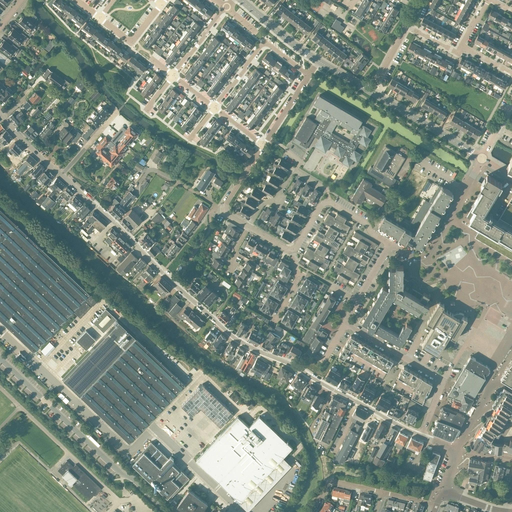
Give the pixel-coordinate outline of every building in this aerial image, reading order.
[(58,6),(63,10),(67,4),(62,0),(58,6)] [(194,6),(199,9),(203,4),(199,0),(194,6)] [(276,10),(281,14),(286,7),(281,3),(284,0),(280,0),(276,5),(279,7),(276,10)] [(430,6),(435,9),(438,4),(433,0),(430,6)] [(362,1),(359,7),(365,11),(368,6),(362,1)] [(392,7),(389,11),(395,15),(396,13),(397,14),(399,11),(398,10),(396,9),(397,6),(393,3),(391,6),(392,7)] [(63,10),(68,13),(72,8),(67,4),(63,10)] [(199,9),(204,13),(209,7),(206,4),(205,5),(203,4),(199,9)] [(462,9),(467,13),(470,7),(464,4),(462,9)] [(169,9),(175,14),(179,9),(174,5),(172,7),(171,6),(169,9)] [(281,14),(286,18),(293,10),(294,7),(292,6),(289,10),(286,7),(281,14)] [(204,13),(209,17),(213,11),(211,10),(212,9),(209,7),(204,13)] [(357,16),(362,20),(364,16),(362,15),(365,11),(359,7),(355,12),(358,14),(357,16)] [(68,13),(72,17),(77,11),(72,8),(68,13)] [(167,13),(166,14),(172,19),(175,14),(169,9),(166,12),(167,13)] [(459,15),(465,18),(467,13),(462,9),(459,15)] [(291,22),(296,15),(299,11),(297,10),(296,12),(293,10),(286,18),(291,22)] [(490,18),(493,20),(497,13),(494,11),(492,10),(488,16),(490,17),(490,18)] [(72,17),(77,21),(81,15),(77,11),(72,17)] [(389,11),(386,17),(392,21),(395,17),(394,17),(395,15),(389,11)] [(296,26),(301,19),(304,15),(302,13),(299,17),(296,15),(291,22),(296,26)] [(497,21),(499,22),(502,16),(501,15),(501,14),(497,13),(493,20),(497,22),(497,21)] [(166,14),(162,19),(168,23),(172,19),(166,14)] [(77,21),(82,24),(86,19),(81,15),(77,21)] [(456,20),(462,23),(465,18),(459,15),(456,20)] [(23,30),(30,35),(35,28),(33,26),(34,25),(23,16),(22,18),(21,17),(19,20),(20,20),(18,22),(25,27),(23,30)] [(500,24),(504,26),(508,18),(504,16),(504,17),(502,16),(499,22),(501,23),(500,24)] [(386,17),(383,22),(389,25),(390,24),(392,21),(386,17)] [(420,23),(426,26),(429,20),(423,17),(420,23)] [(162,19),(159,24),(164,28),(168,23),(162,19)] [(296,26),(301,30),(306,23),(301,19),(296,26)] [(331,26),(341,32),(344,27),(340,24),(341,22),(336,19),(331,26)] [(375,28),(385,34),(387,31),(386,30),(388,27),(389,25),(383,22),(380,20),(375,28)] [(426,26),(431,28),(434,22),(429,20),(426,26)] [(195,21),(191,26),(197,31),(201,26),(195,21)] [(221,27),(226,30),(231,24),(228,22),(227,23),(226,21),(221,27)] [(82,27),(87,31),(92,25),(89,22),(88,23),(86,22),(82,27)] [(431,28),(436,31),(440,25),(434,22),(431,28)] [(306,34),(308,30),(311,32),(317,24),(314,23),(311,27),(306,23),(301,30),(306,34)] [(159,24),(155,29),(161,33),(164,28),(159,24)] [(231,34),(235,29),(233,27),(234,26),(231,24),(226,30),(231,34)] [(87,31),(92,35),(96,29),(94,28),(95,27),(92,25),(87,31)] [(311,38),(317,42),(322,35),(317,31),(320,27),(318,25),(312,33),(314,35),(312,38),(311,38)] [(436,31),(442,34),(445,28),(440,25),(436,31)] [(191,26),(188,31),(193,35),(197,31),(191,26)] [(442,34),(447,37),(450,31),(445,28),(442,34)] [(92,35),(97,39),(101,33),(96,29),(92,35)] [(155,29),(151,33),(158,39),(162,34),(161,33),(155,29)] [(236,38),(240,32),(235,29),(231,34),(236,38)] [(20,43),(23,45),(28,37),(21,32),(19,35),(12,30),(11,31),(10,31),(8,33),(9,34),(8,36),(19,44),(20,43)] [(188,31),(184,36),(191,41),(193,38),(192,37),(193,35),(188,31)] [(447,37),(453,40),(456,34),(450,31),(447,37)] [(234,40),(239,43),(245,36),(240,32),(236,38),(234,40)] [(97,39),(101,42),(106,37),(101,33),(97,39)] [(147,37),(153,42),(155,40),(157,42),(159,39),(158,39),(151,33),(150,35),(149,34),(147,37)] [(321,46),(327,39),(330,34),(328,33),(325,37),(322,35),(317,42),(321,46)] [(479,46),(483,38),(478,35),(474,42),(476,43),(476,44),(479,46)] [(180,41),(186,45),(187,43),(188,44),(191,41),(184,36),(180,41)] [(242,43),(245,45),(250,39),(247,36),(246,37),(245,36),(239,43),(239,44),(241,45),(242,43)] [(101,42),(106,46),(110,41),(106,37),(101,42)] [(144,43),(149,47),(153,42),(147,37),(144,40),(145,41),(144,43)] [(211,42),(216,46),(220,41),(215,37),(213,38),(212,38),(210,41),(211,42)] [(485,47),(488,41),(483,38),(479,46),(483,48),(483,46),(485,47)] [(245,45),(250,49),(254,44),(252,42),(253,41),(250,39),(245,45)] [(321,46),(326,50),(332,43),(327,39),(321,46)] [(11,54),(14,56),(19,49),(12,43),(10,46),(4,41),(2,43),(1,42),(0,43),(0,45),(0,46),(0,45),(0,48),(10,56),(11,54)] [(106,46),(111,50),(115,44),(110,41),(106,46)] [(177,45),(182,50),(186,45),(180,41),(177,45)] [(326,50),(331,54),(337,47),(340,43),(338,41),(335,45),(332,43),(326,50)] [(490,52),(494,44),(488,41),(485,47),(487,48),(486,50),(490,52)] [(207,46),(213,51),(216,46),(211,42),(207,46)] [(408,48),(413,51),(417,44),(414,42),(413,43),(411,42),(408,48)] [(111,50),(116,53),(120,48),(115,44),(111,50)] [(172,49),(173,50),(178,54),(182,50),(177,45),(175,44),(172,49)] [(413,51),(418,54),(422,48),(420,47),(421,45),(417,44),(413,51)] [(496,53),(499,47),(494,44),(490,52),(493,54),(494,52),(496,53)] [(331,54),(336,57),(342,50),(345,46),(343,45),(340,49),(337,47),(331,54)] [(204,51),(209,55),(213,51),(207,46),(204,51)] [(418,54),(424,57),(428,49),(424,47),(423,49),(422,48),(418,54)] [(500,57),(504,50),(499,47),(496,53),(498,54),(497,56),(500,57)] [(116,53),(120,57),(125,51),(122,48),(122,49),(120,48),(116,53)] [(336,57),(341,61),(347,54),(350,50),(348,49),(345,53),(342,50),(336,57)] [(424,57),(429,60),(432,54),(430,53),(431,51),(428,49),(424,57)] [(169,55),(175,59),(176,60),(178,57),(177,56),(178,54),(173,50),(169,55)] [(358,58),(365,64),(369,59),(358,50),(356,52),(360,55),(358,58)] [(506,59),(510,53),(504,50),(500,57),(504,59),(505,58),(506,59)] [(120,57),(125,61),(130,55),(128,54),(128,53),(125,51),(120,57)] [(200,56),(205,60),(209,55),(204,51),(200,56)] [(268,63),(273,56),(269,54),(269,55),(267,53),(263,59),(268,63)] [(429,60),(434,63),(438,55),(435,53),(434,55),(432,54),(429,60)] [(233,58),(238,63),(242,58),(237,54),(233,58)] [(165,60),(171,64),(175,59),(169,55),(165,60)] [(354,63),(361,69),(365,64),(358,58),(354,55),(352,57),(356,60),(354,63)] [(434,63),(440,65),(443,59),(441,58),(442,57),(438,55),(434,63)] [(127,61),(132,65),(137,60),(132,56),(127,61)] [(196,61),(202,65),(205,60),(200,56),(196,61)] [(270,69),(277,61),(275,60),(276,59),(273,56),(268,63),(270,65),(268,67),(270,69)] [(229,63),(235,67),(238,63),(233,58),(229,63)] [(458,65),(466,69),(470,62),(467,60),(465,59),(465,60),(461,58),(458,65)] [(440,65),(445,68),(449,60),(446,59),(445,60),(443,59),(440,65)] [(132,65),(137,69),(142,62),(139,60),(138,61),(137,60),(132,65)] [(445,68),(451,71),(454,65),(452,64),(453,62),(449,60),(445,68)] [(193,65),(198,70),(202,65),(196,61),(193,65)] [(277,70),(281,65),(277,61),(270,69),(273,71),(275,68),(277,70)] [(137,69),(142,73),(146,67),(144,66),(145,65),(142,62),(137,69)] [(470,70),(472,71),(476,65),(474,64),(470,62),(466,69),(470,71),(470,70)] [(225,68),(231,72),(235,67),(229,63),(225,68)] [(350,68),(357,74),(361,69),(354,63),(350,68)] [(190,66),(188,69),(194,74),(198,70),(193,65),(191,67),(190,66)] [(280,76),(282,74),(286,68),(281,65),(277,70),(280,72),(278,75),(280,76)] [(473,73),(477,75),(481,68),(478,66),(477,66),(476,65),(472,71),(474,72),(473,73)] [(48,78),(58,85),(63,79),(48,68),(42,76),(47,79),(48,78)] [(222,73),(227,77),(231,72),(225,68),(222,73)] [(282,74),(287,77),(292,71),(288,69),(288,70),(286,68),(282,74)] [(481,76),(483,77),(486,71),(484,70),(485,69),(481,68),(477,75),(480,77),(481,76)] [(185,75),(191,79),(192,77),(193,78),(196,75),(194,74),(188,69),(185,72),(186,73),(185,75)] [(256,69),(252,74),(258,78),(260,75),(262,76),(263,74),(256,69)] [(287,77),(291,81),(296,76),(294,74),(295,73),(292,71),(287,77)] [(484,79),(487,81),(492,73),(488,71),(488,72),(486,71),(483,77),(485,78),(484,79)] [(152,78),(158,82),(162,78),(154,72),(150,77),(152,78)] [(218,77),(224,82),(227,77),(222,73),(218,77)] [(492,82),(493,83),(497,76),(495,75),(492,73),(487,81),(491,83),(492,82)] [(249,78),(254,83),(257,84),(260,80),(258,78),(252,74),(249,78)] [(27,85),(30,87),(33,81),(35,78),(33,76),(27,85)] [(495,85),(498,87),(502,79),(499,77),(497,76),(493,83),(495,84),(495,85)] [(214,82),(220,86),(224,82),(218,77),(214,82)] [(149,83),(154,87),(158,82),(152,78),(149,83)] [(245,83),(250,87),(254,83),(249,78),(245,83)] [(388,86),(393,89),(398,81),(392,78),(388,86)] [(498,87),(502,89),(502,87),(504,88),(508,82),(506,81),(502,79),(498,87)] [(393,89),(399,92),(403,84),(398,81),(393,89)] [(78,87),(82,91),(87,86),(83,82),(78,87)] [(211,87),(216,91),(220,86),(214,82),(211,87)] [(145,88),(150,92),(154,87),(149,83),(145,88)] [(241,88),(247,92),(250,87),(245,83),(241,88)] [(399,92),(404,95),(408,88),(403,84),(399,92)] [(277,85),(274,90),(280,95),(283,92),(282,91),(283,90),(277,85)] [(0,94),(0,97),(4,101),(13,91),(8,86),(0,94)] [(207,92),(212,96),(216,91),(211,87),(207,92)] [(141,93),(147,97),(150,92),(145,88),(141,93)] [(238,93),(243,97),(247,92),(241,88),(238,93)] [(404,95),(409,98),(414,91),(408,88),(404,95)] [(169,94),(175,98),(178,93),(173,89),(172,91),(170,90),(168,93),(169,94)] [(90,96),(94,100),(100,94),(96,90),(90,96)] [(274,90),(270,95),(275,99),(277,97),(278,98),(280,95),(274,90)] [(409,98),(415,102),(417,98),(420,99),(424,91),(422,90),(419,94),(414,91),(409,98)] [(29,99),(35,103),(40,97),(35,92),(29,99)] [(427,109),(431,101),(433,98),(430,97),(429,100),(426,98),(428,93),(426,92),(421,100),(423,102),(421,105),(427,109)] [(166,98),(171,103),(175,98),(169,94),(168,93),(166,96),(167,97),(166,98)] [(234,97),(239,102),(243,97),(238,93),(234,97)] [(270,95),(266,100),(272,104),(275,99),(270,95)] [(315,118),(313,121),(306,117),(295,136),(293,140),(307,148),(314,136),(319,139),(315,146),(325,152),(329,145),(336,149),(334,152),(341,156),(339,160),(349,166),(353,159),(357,161),(361,154),(353,150),(358,141),(366,146),(370,139),(367,137),(371,130),(360,124),(362,120),(319,95),(314,103),(322,108),(316,118),(315,118)] [(42,111),(44,113),(57,98),(55,97),(42,111)] [(229,101),(236,106),(239,102),(234,97),(233,99),(232,98),(229,101)] [(162,103),(167,108),(171,103),(166,98),(162,103)] [(266,100),(263,104),(268,109),(272,104),(266,100)] [(226,107),(232,111),(236,106),(229,101),(227,104),(228,105),(226,107)] [(427,109),(432,112),(437,104),(431,101),(427,109)] [(158,108),(163,112),(167,108),(162,103),(161,102),(158,105),(159,106),(158,108)] [(261,107),(259,109),(264,113),(268,109),(263,104),(260,103),(259,105),(261,107)] [(432,112),(437,115),(442,107),(437,104),(432,112)] [(103,105),(97,112),(104,119),(110,112),(103,105)] [(437,115),(443,118),(445,115),(448,116),(452,108),(450,106),(447,111),(442,107),(437,115)] [(196,107),(193,112),(199,117),(202,114),(200,113),(202,111),(196,107)] [(259,109),(255,114),(261,118),(264,113),(259,109)] [(449,122),(455,125),(459,118),(454,114),(456,110),(454,109),(449,117),(451,118),(449,122)] [(12,122),(16,126),(23,120),(20,116),(23,113),(21,110),(16,115),(14,117),(16,119),(12,122)] [(104,119),(97,112),(91,119),(98,125),(104,119)] [(189,117),(194,121),(196,119),(197,120),(199,117),(193,112),(189,117)] [(255,114),(252,119),(258,124),(260,121),(259,120),(261,118),(255,114)] [(455,125),(460,128),(465,121),(467,116),(465,115),(462,119),(459,118),(455,125)] [(185,121),(191,126),(194,121),(189,117),(185,121)] [(212,124),(217,128),(221,124),(216,119),(214,121),(213,120),(211,123),(212,124)] [(248,124),(253,128),(255,126),(256,127),(258,124),(252,119),(248,124)] [(57,134),(63,139),(69,131),(65,128),(66,127),(68,125),(68,123),(66,121),(65,121),(64,120),(57,128),(60,130),(57,134)] [(181,126),(187,131),(191,126),(185,121),(181,126)] [(460,128),(465,132),(470,124),(465,121),(460,128)] [(39,134),(42,136),(52,123),(51,122),(48,126),(46,125),(39,134)] [(26,136),(30,133),(37,125),(37,124),(35,126),(32,123),(26,129),(23,133),(26,136)] [(42,136),(44,139),(53,128),(52,127),(54,124),(52,123),(42,136)] [(208,129),(214,133),(217,128),(212,124),(208,129)] [(465,132),(471,135),(475,127),(470,124),(465,132)] [(26,136),(30,140),(34,136),(35,136),(40,131),(37,128),(38,126),(37,125),(30,133),(26,136)] [(94,129),(90,126),(82,136),(85,139),(94,129)] [(98,149),(95,152),(111,166),(114,163),(115,164),(120,160),(118,158),(123,152),(122,151),(138,133),(129,126),(124,132),(126,134),(116,146),(105,136),(96,147),(98,149)] [(471,135),(476,138),(481,130),(475,127),(471,135)] [(204,134),(210,138),(214,133),(208,129),(204,134)] [(0,139),(1,141),(9,134),(6,130),(0,135),(0,139)] [(63,139),(69,144),(72,140),(74,142),(80,135),(80,133),(78,132),(77,132),(76,133),(74,131),(72,134),(69,131),(63,139)] [(230,141),(235,136),(233,135),(234,134),(231,131),(226,137),(230,141)] [(200,142),(206,146),(209,143),(207,142),(210,138),(204,134),(203,133),(201,136),(202,137),(201,139),(200,142)] [(1,141),(4,144),(12,137),(9,134),(1,141)] [(234,146),(235,145),(240,138),(237,136),(236,137),(235,136),(230,141),(229,143),(231,145),(232,144),(234,146)] [(236,149),(238,151),(244,143),(243,142),(243,141),(240,138),(235,145),(238,147),(236,149)] [(14,142),(9,148),(16,155),(16,154),(17,153),(18,152),(22,149),(14,142)] [(242,150),(245,152),(250,146),(247,144),(246,145),(244,143),(238,151),(241,152),(242,150)] [(245,152),(250,156),(254,151),(252,149),(253,148),(250,146),(245,152)] [(367,172),(392,186),(396,179),(394,177),(405,157),(387,147),(385,146),(372,167),(371,166),(367,172)] [(29,154),(22,162),(23,163),(17,170),(21,173),(26,167),(27,168),(27,167),(29,168),(36,161),(29,154)] [(152,160),(158,164),(161,158),(156,154),(152,160)] [(273,165),(276,167),(280,170),(281,167),(286,170),(290,164),(281,159),(278,165),(274,162),(273,165)] [(45,168),(39,163),(31,171),(37,177),(45,168)] [(135,167),(141,171),(143,167),(137,163),(135,167)] [(267,174),(271,176),(274,178),(276,176),(281,179),(285,173),(280,170),(276,167),(273,173),(269,171),(267,174)] [(197,185),(197,186),(203,191),(210,180),(213,175),(207,171),(206,171),(206,172),(200,181),(197,185)] [(42,185),(43,187),(54,175),(50,172),(47,175),(44,172),(38,179),(43,184),(42,185)] [(213,175),(210,180),(213,182),(212,183),(219,187),(223,181),(213,175)] [(499,189),(502,184),(487,175),(485,179),(482,184),(480,187),(483,188),(480,192),(481,192),(479,196),(478,196),(474,203),(467,217),(473,220),(472,221),(479,224),(475,230),(478,231),(474,237),(511,259),(511,196),(498,220),(492,217),(491,216),(492,214),(490,213),(489,215),(489,214),(488,215),(484,212),(498,188),(499,189)] [(112,187),(114,188),(119,183),(112,176),(109,180),(110,180),(109,181),(107,184),(107,185),(109,187),(110,186),(111,188),(112,187)] [(262,183),(266,185),(269,187),(271,184),(276,187),(280,181),(274,178),(271,176),(267,182),(264,180),(262,183)] [(50,184),(54,188),(61,181),(57,177),(50,184)] [(376,201),(382,205),(384,201),(384,202),(385,202),(386,202),(386,201),(386,200),(385,199),(386,198),(389,200),(392,194),(383,189),(382,192),(381,193),(370,186),(372,183),(363,178),(352,198),(355,200),(354,201),(354,202),(355,202),(355,203),(356,203),(356,202),(357,202),(357,201),(360,203),(365,196),(376,202),(376,201)] [(293,188),(298,191),(304,182),(298,179),(295,184),(292,182),(288,189),(291,191),(293,188)] [(51,192),(53,194),(56,190),(58,192),(65,185),(61,181),(54,188),(51,192)] [(431,183),(427,181),(423,189),(426,191),(431,183)] [(302,192),(308,195),(310,191),(312,187),(306,184),(302,192)] [(257,191),(262,194),(264,195),(266,193),(271,196),(275,190),(269,187),(266,185),(262,190),(259,188),(257,191)] [(388,210),(379,226),(415,247),(418,244),(421,246),(425,239),(425,240),(426,239),(428,238),(427,237),(427,236),(429,233),(430,233),(431,231),(431,230),(433,226),(433,227),(434,226),(435,224),(435,223),(434,223),(436,220),(437,220),(438,220),(439,218),(439,217),(438,216),(440,213),(442,214),(448,203),(448,202),(447,202),(447,201),(451,195),(452,193),(439,185),(436,190),(435,190),(429,202),(425,200),(423,202),(410,224),(404,221),(396,216),(397,214),(388,210)] [(56,199),(54,201),(56,203),(60,197),(62,199),(64,197),(70,190),(67,187),(60,194),(56,199)] [(246,196),(248,197),(252,200),(254,197),(258,200),(262,194),(257,191),(254,189),(250,195),(248,193),(246,196)] [(310,198),(316,201),(321,192),(315,189),(313,192),(310,191),(308,195),(305,200),(308,201),(310,198)] [(70,190),(64,197),(65,198),(62,201),(64,203),(67,200),(67,199),(73,193),(70,190)] [(112,215),(117,219),(123,212),(121,211),(124,208),(124,209),(135,196),(129,191),(118,205),(117,207),(118,207),(115,210),(116,211),(112,215)] [(47,209),(54,201),(56,199),(50,194),(47,197),(41,204),(47,209)] [(69,202),(77,209),(82,202),(75,195),(69,202)] [(243,206),(246,208),(248,205),(253,209),(257,203),(252,200),(248,197),(244,203),(241,201),(239,204),(243,206)] [(108,211),(112,215),(116,211),(115,210),(118,207),(117,207),(116,205),(117,204),(116,203),(117,202),(113,199),(109,203),(112,206),(108,211)] [(139,206),(144,211),(149,205),(145,200),(139,206)] [(296,212),(299,214),(305,217),(308,211),(303,208),(304,205),(298,201),(297,204),(299,206),(296,212)] [(79,215),(87,207),(83,203),(73,213),(75,215),(77,213),(79,215)] [(188,215),(198,222),(208,207),(201,203),(197,208),(194,206),(188,215)] [(243,214),(248,217),(252,211),(246,208),(243,206),(240,212),(236,210),(235,213),(242,217),(243,214)] [(79,219),(81,220),(91,210),(87,207),(79,215),(81,217),(79,219)] [(263,216),(269,220),(271,216),(274,211),(268,207),(265,213),(262,211),(258,218),(261,220),(263,216)] [(73,309),(85,297),(89,293),(40,247),(0,208),(0,319),(33,351),(73,309)] [(131,209),(123,217),(128,221),(133,227),(141,219),(142,220),(145,217),(142,214),(140,217),(131,209)] [(160,209),(150,218),(155,223),(157,221),(159,223),(164,219),(160,215),(163,212),(160,209)] [(291,220),(294,222),(300,225),(303,219),(298,216),(299,214),(296,212),(293,210),(291,213),(294,214),(291,220)] [(87,218),(93,223),(99,215),(93,211),(87,218)] [(267,223),(269,225),(271,222),(277,225),(283,216),(276,212),(273,218),(271,216),(269,220),(267,223)] [(326,218),(337,224),(342,216),(337,213),(335,217),(328,213),(326,218)] [(86,230),(93,237),(99,230),(100,231),(107,223),(99,215),(93,223),(92,224),(86,230)] [(342,216),(337,224),(348,231),(350,226),(344,223),(346,218),(342,216)] [(123,217),(119,222),(123,226),(128,221),(123,217)] [(183,221),(193,229),(196,224),(191,220),(189,223),(188,222),(189,221),(185,218),(183,221)] [(327,230),(332,233),(337,224),(326,218),(323,222),(330,226),(327,230)] [(285,229),(294,234),(298,228),(293,225),(294,222),(291,220),(288,219),(286,221),(289,223),(285,229)] [(166,227),(169,230),(172,227),(169,224),(170,222),(167,220),(162,226),(165,228),(166,227)] [(123,226),(128,231),(131,228),(132,229),(133,227),(128,221),(123,226)] [(184,230),(189,234),(193,229),(183,221),(181,224),(183,226),(184,226),(186,227),(184,230)] [(230,222),(226,230),(228,231),(232,233),(232,234),(237,236),(240,231),(235,228),(237,226),(230,222)] [(337,224),(332,233),(336,235),(339,231),(345,235),(348,231),(337,224)] [(106,233),(112,239),(118,233),(112,227),(106,233)] [(227,234),(224,239),(228,241),(227,241),(232,244),(235,239),(231,236),(232,234),(232,233),(228,231),(226,230),(224,232),(227,234)] [(316,235),(327,241),(332,233),(327,230),(325,234),(318,230),(316,235)] [(146,231),(138,239),(141,242),(142,243),(141,243),(142,244),(150,236),(147,232),(147,231),(146,231)] [(177,234),(184,240),(188,235),(183,231),(180,234),(178,232),(177,234)] [(280,237),(289,243),(293,237),(284,231),(280,237)] [(357,244),(361,246),(366,238),(355,231),(353,236),(359,239),(357,244)] [(175,241),(180,245),(184,240),(177,234),(175,233),(173,235),(177,238),(175,241)] [(332,233),(327,241),(338,248),(340,243),(334,240),(336,235),(332,233)] [(118,249),(122,253),(130,245),(125,241),(118,234),(111,242),(108,244),(116,251),(118,249)] [(317,247),(322,250),(327,241),(316,235),(313,239),(320,243),(317,247)] [(145,247),(146,248),(154,240),(150,236),(142,244),(142,243),(143,245),(143,244),(146,247),(145,247)] [(222,242),(219,247),(228,252),(231,246),(226,244),(227,241),(228,241),(224,239),(221,237),(220,240),(222,242)] [(253,245),(256,240),(250,237),(248,242),(245,240),(241,247),(244,248),(246,246),(250,249),(251,249),(253,245)] [(170,246),(176,251),(179,246),(173,242),(174,241),(171,238),(169,241),(172,244),(170,246)] [(366,238),(361,246),(366,249),(368,245),(375,249),(377,244),(366,238)] [(146,250),(152,257),(159,250),(155,245),(158,242),(156,241),(154,244),(146,250)] [(327,241),(322,250),(326,252),(329,248),(335,252),(338,248),(327,241)] [(258,253),(263,245),(258,242),(255,246),(253,245),(251,249),(250,249),(249,252),(252,253),(253,250),(258,253)] [(345,248),(356,255),(361,246),(357,244),(354,248),(348,244),(345,248)] [(268,254),(266,253),(269,248),(263,245),(258,253),(263,256),(262,259),(265,260),(266,258),(268,254)] [(164,253),(169,257),(172,254),(173,255),(176,251),(170,246),(168,249),(165,246),(163,249),(166,251),(164,253)] [(361,246),(356,255),(367,261),(370,257),(363,253),(366,249),(361,246)] [(214,250),(212,253),(218,257),(219,256),(220,254),(225,257),(228,252),(219,247),(216,252),(214,250)] [(306,252),(316,258),(322,250),(317,247),(314,251),(308,247),(306,252)] [(347,261),(351,263),(356,255),(345,248),(343,253),(349,257),(347,261)] [(269,263),(274,266),(278,260),(274,257),(276,252),(271,249),(268,254),(266,258),(265,260),(266,261),(265,261),(266,263),(267,264),(269,263)] [(322,250),(316,258),(327,265),(330,260),(324,257),(326,252),(322,250)] [(116,267),(123,274),(137,258),(131,252),(116,267)] [(307,264),(311,267),(316,258),(306,252),(303,256),(309,260),(307,264)] [(210,265),(216,269),(217,267),(220,268),(223,263),(219,260),(220,257),(219,256),(218,257),(212,253),(210,256),(215,258),(210,265)] [(356,255),(351,263),(356,266),(358,262),(365,266),(367,261),(356,255)] [(135,266),(136,267),(143,260),(140,257),(130,268),(132,269),(135,266)] [(311,267),(316,270),(318,265),(325,269),(327,265),(316,258),(311,267)] [(134,270),(135,271),(137,269),(139,270),(146,263),(143,260),(136,267),(134,270)] [(283,268),(281,271),(290,269),(287,267),(288,266),(288,267),(290,264),(284,260),(283,261),(281,260),(280,262),(278,260),(274,267),(277,269),(278,266),(283,268)] [(252,272),(252,271),(255,267),(258,268),(260,265),(253,261),(252,264),(247,261),(244,267),(248,269),(249,269),(252,272)] [(335,265),(346,272),(351,263),(347,261),(344,265),(338,261),(335,265)] [(351,263),(346,272),(357,278),(360,274),(353,270),(356,266),(351,263)] [(336,278),(341,281),(346,272),(335,265),(333,270),(339,274),(336,278)] [(370,308),(362,322),(368,326),(367,328),(372,331),(374,329),(376,330),(375,332),(377,333),(378,332),(385,336),(384,337),(386,338),(387,337),(394,341),(393,342),(395,343),(396,342),(400,345),(403,340),(404,340),(405,337),(407,338),(408,336),(407,335),(412,326),(406,323),(405,326),(403,326),(403,327),(401,326),(400,327),(402,328),(398,335),(378,322),(382,315),(383,316),(384,314),(383,314),(387,307),(388,308),(389,306),(388,305),(392,298),(418,314),(422,307),(426,310),(429,304),(426,302),(429,296),(424,292),(423,295),(412,289),(412,284),(408,281),(403,278),(403,265),(397,265),(396,266),(396,268),(390,268),(389,284),(387,289),(383,286),(376,298),(375,297),(374,299),(375,300),(371,307),(369,306),(368,308),(370,308)] [(138,276),(142,280),(149,272),(150,273),(153,270),(148,266),(138,276)] [(248,279),(250,281),(255,273),(252,271),(252,272),(249,269),(248,269),(247,272),(242,269),(239,274),(244,277),(248,279)] [(278,275),(277,278),(283,282),(285,280),(287,281),(288,279),(292,273),(290,272),(289,272),(288,272),(290,269),(281,271),(284,273),(281,277),(278,275)] [(142,280),(145,283),(156,273),(153,270),(150,273),(149,272),(142,280)] [(341,281),(345,283),(348,279),(355,283),(357,278),(346,272),(341,281)] [(152,285),(163,296),(172,287),(161,276),(152,285)] [(237,287),(242,290),(246,282),(249,284),(250,281),(248,279),(244,277),(242,280),(238,277),(235,282),(239,285),(237,287)] [(277,278),(272,286),(284,293),(286,289),(285,289),(286,287),(282,285),(283,282),(277,278)] [(303,283),(313,289),(316,284),(318,285),(319,282),(313,278),(311,281),(307,278),(306,280),(305,280),(303,283)] [(186,288),(193,294),(199,288),(196,285),(198,283),(196,281),(194,283),(192,282),(186,288)] [(303,294),(310,298),(312,295),(310,294),(313,289),(303,283),(301,287),(300,289),(305,292),(303,294)] [(203,301),(204,299),(211,291),(205,285),(196,295),(197,296),(197,297),(198,298),(199,298),(203,301)] [(272,286),(267,294),(274,298),(276,295),(280,298),(281,296),(282,296),(284,293),(272,286)] [(209,304),(210,305),(216,297),(217,298),(218,296),(216,294),(211,290),(211,291),(204,299),(207,302),(207,303),(208,304),(209,304)] [(163,307),(173,316),(181,306),(176,302),(179,299),(181,296),(176,292),(163,307)] [(85,297),(73,309),(75,310),(73,311),(80,318),(92,305),(93,305),(97,301),(90,294),(86,298),(85,297)] [(263,302),(275,308),(277,305),(276,305),(277,303),(273,300),(274,298),(267,294),(263,302)] [(294,299),(304,305),(307,300),(308,301),(310,298),(303,294),(302,296),(298,294),(296,296),(296,295),(294,299)] [(311,325),(317,329),(336,298),(329,294),(325,300),(323,299),(317,309),(319,309),(316,314),(315,313),(312,318),(314,319),(311,325)] [(294,310),(301,313),(303,311),(301,310),(304,305),(294,299),(292,302),(292,303),(291,305),(296,307),(294,310)] [(422,344),(438,353),(450,334),(451,335),(450,336),(455,339),(459,333),(460,333),(460,332),(461,332),(462,332),(463,331),(464,330),(465,329),(466,328),(466,327),(466,326),(466,325),(466,324),(466,323),(465,323),(467,318),(463,315),(464,314),(463,314),(462,313),(461,313),(460,313),(459,313),(458,313),(457,313),(456,313),(455,313),(454,314),(442,307),(444,304),(439,301),(427,322),(432,325),(433,324),(434,325),(422,344)] [(266,311),(271,314),(272,312),(273,312),(275,308),(263,302),(258,309),(265,313),(266,311)] [(221,320),(225,323),(236,309),(233,306),(230,309),(231,310),(227,315),(226,314),(221,320)] [(193,325),(197,328),(199,325),(200,326),(204,321),(191,311),(189,313),(185,308),(179,315),(184,320),(185,318),(193,325)] [(93,322),(103,332),(116,319),(106,309),(93,322)] [(285,314),(294,320),(296,321),(301,313),(294,310),(293,312),(288,309),(287,311),(285,314)] [(222,311),(217,317),(221,320),(226,314),(222,311)] [(227,325),(229,326),(237,317),(233,314),(226,323),(227,324),(227,325)] [(285,325),(292,329),(293,326),(292,325),(294,320),(285,314),(282,318),(283,318),(282,320),(286,323),(285,325)] [(118,321),(62,379),(79,395),(80,395),(81,395),(135,338),(134,337),(135,337),(118,321)] [(236,333),(241,336),(247,325),(245,324),(245,323),(243,321),(243,322),(242,322),(239,325),(240,326),(236,333)] [(313,356),(314,356),(315,353),(316,353),(317,350),(318,350),(319,347),(319,346),(321,344),(321,343),(328,333),(322,330),(321,331),(317,329),(311,325),(302,339),(311,345),(310,345),(308,348),(307,351),(306,351),(307,352),(313,356)] [(85,330),(76,340),(86,349),(95,339),(85,330)] [(247,339),(252,342),(257,333),(252,330),(247,339)] [(210,338),(213,340),(217,336),(210,331),(205,337),(208,339),(210,338)] [(260,347),(268,351),(271,347),(272,347),(280,338),(270,331),(260,347)] [(252,342),(258,345),(263,336),(257,333),(252,342)] [(216,339),(213,343),(218,347),(216,350),(220,353),(225,347),(222,345),(225,341),(224,340),(226,338),(221,334),(216,339)] [(383,368),(388,370),(390,365),(391,365),(393,360),(389,357),(388,357),(384,355),(384,354),(379,352),(375,349),(374,349),(370,346),(365,344),(365,343),(361,341),(360,341),(356,338),(351,335),(348,340),(345,345),(342,351),(342,350),(342,351),(339,356),(345,359),(351,349),(383,367),(383,368)] [(80,396),(128,442),(184,383),(136,337),(135,338),(81,395),(80,396)] [(288,353),(297,357),(305,343),(300,340),(296,347),(293,345),(288,353)] [(230,353),(231,353),(231,352),(236,346),(230,342),(225,349),(230,353)] [(278,353),(282,355),(283,352),(287,353),(290,347),(286,345),(282,344),(280,348),(277,346),(276,349),(274,348),(272,352),(278,354),(278,353)] [(232,358),(235,360),(237,356),(240,358),(244,350),(239,347),(232,358)] [(16,357),(21,362),(26,358),(20,352),(16,357)] [(238,365),(247,370),(256,355),(250,352),(245,359),(242,357),(238,365)] [(471,356),(465,366),(485,378),(484,374),(486,374),(487,373),(488,373),(488,372),(489,371),(489,370),(489,369),(489,368),(489,367),(488,366),(487,366),(471,356)] [(503,444),(494,443),(493,452),(502,453),(502,451),(507,451),(511,452),(511,358),(511,359),(508,363),(509,364),(508,366),(504,370),(505,370),(504,372),(500,376),(511,382),(511,438),(510,438),(509,443),(509,444),(505,441),(503,444)] [(261,372),(265,374),(266,374),(271,364),(267,362),(266,364),(257,359),(252,366),(256,368),(255,370),(261,373),(261,372)] [(411,396),(422,402),(425,396),(426,397),(428,393),(430,389),(432,383),(428,380),(427,380),(423,377),(422,377),(418,375),(418,374),(414,372),(413,371),(413,372),(409,369),(404,366),(401,371),(398,376),(403,379),(412,384),(410,387),(415,390),(411,396)] [(454,398),(461,401),(464,394),(465,395),(467,391),(471,394),(473,395),(475,396),(485,378),(465,366),(452,388),(449,395),(449,396),(450,396),(454,398)] [(277,376),(287,381),(291,372),(282,367),(277,376)] [(325,377),(330,380),(336,371),(331,368),(325,377)] [(330,380),(335,383),(340,374),(336,371),(330,380)] [(293,389),(298,393),(300,390),(306,381),(297,374),(291,384),(295,386),(293,389)] [(358,375),(352,385),(359,389),(364,380),(364,379),(358,375)] [(337,387),(346,392),(350,383),(346,380),(344,384),(341,383),(341,382),(340,382),(337,387)] [(233,413),(202,384),(181,406),(192,417),(201,408),(221,427),(233,413)] [(314,387),(310,385),(306,392),(303,391),(300,396),(305,399),(307,396),(311,398),(315,389),(313,388),(314,387)] [(359,396),(364,399),(370,390),(365,387),(359,396)] [(493,406),(493,407),(495,408),(494,408),(496,409),(486,425),(484,424),(474,441),(476,442),(474,446),(480,450),(481,448),(486,451),(493,451),(493,453),(493,452),(494,443),(491,441),(505,418),(510,421),(511,418),(511,409),(511,407),(511,392),(504,388),(502,390),(500,391),(501,392),(500,392),(500,394),(498,395),(498,396),(497,396),(498,398),(497,399),(495,399),(496,400),(495,400),(495,402),(495,403),(493,403),(493,404),(492,404),(493,406)] [(364,399),(369,402),(374,393),(370,390),(364,399)] [(233,391),(229,396),(238,405),(242,400),(233,391)] [(459,408),(467,411),(470,404),(473,399),(472,398),(473,395),(471,394),(467,391),(465,395),(464,394),(461,401),(454,398),(450,396),(449,396),(448,397),(447,400),(447,401),(447,402),(447,403),(448,403),(448,404),(449,404),(451,405),(459,408)] [(318,395),(312,405),(318,409),(324,399),(318,395)] [(336,406),(339,399),(333,396),(329,405),(332,406),(330,410),(329,410),(329,411),(333,413),(334,410),(336,406)] [(375,405),(380,408),(386,399),(381,396),(375,405)] [(339,399),(336,406),(339,408),(340,406),(344,407),(346,403),(341,400),(339,399)] [(380,408),(385,411),(391,402),(386,399),(380,408)] [(386,414),(391,417),(396,407),(392,405),(389,410),(389,409),(386,414)] [(319,424),(313,435),(315,436),(321,438),(329,441),(335,427),(337,428),(346,409),(344,407),(340,406),(339,408),(337,411),(334,410),(333,413),(329,411),(326,409),(324,413),(325,414),(323,417),(322,417),(319,424)] [(354,417),(357,418),(363,421),(368,412),(357,406),(352,416),(354,417)] [(456,425),(459,427),(465,415),(464,415),(464,416),(457,412),(456,412),(443,406),(438,418),(451,423),(456,425),(456,426),(456,425)] [(391,417),(397,419),(400,413),(398,412),(400,409),(396,407),(391,417)] [(411,422),(413,423),(418,413),(416,412),(410,409),(408,408),(406,411),(405,414),(403,417),(405,419),(411,422)] [(174,411),(163,423),(196,453),(201,447),(205,450),(216,439),(217,438),(213,434),(217,430),(202,415),(192,427),(174,411)] [(196,460),(240,502),(262,479),(263,481),(265,479),(267,478),(269,476),(270,474),(272,473),(273,471),(271,469),(292,447),(259,415),(249,426),(238,416),(217,438),(216,439),(205,450),(196,460)] [(351,428),(354,430),(358,424),(355,423),(357,418),(354,417),(352,421),(349,427),(351,428)] [(438,434),(453,440),(459,427),(438,418),(432,432),(438,434)] [(385,429),(386,425),(381,423),(374,436),(380,439),(381,436),(382,437),(386,429),(385,429)] [(374,427),(368,424),(364,430),(363,430),(359,438),(360,438),(366,441),(366,442),(374,427)] [(373,460),(381,465),(382,465),(385,460),(383,459),(392,445),(391,444),(392,442),(391,441),(397,430),(392,427),(373,460)] [(354,430),(351,428),(346,438),(353,442),(358,432),(354,430)] [(395,445),(397,446),(397,447),(399,448),(400,448),(401,448),(404,444),(408,435),(400,431),(395,440),(397,440),(395,445)] [(406,448),(409,449),(412,451),(417,453),(418,453),(419,450),(420,450),(423,442),(415,439),(411,437),(406,448)] [(348,452),(353,442),(346,438),(340,449),(348,452)] [(131,462),(169,499),(189,478),(174,463),(176,460),(171,456),(169,458),(151,441),(131,462)] [(348,452),(340,449),(334,461),(343,462),(348,452)] [(429,460),(436,462),(440,453),(433,451),(429,460)] [(468,482),(480,484),(482,479),(487,480),(490,462),(480,460),(470,458),(469,458),(467,470),(471,471),(470,477),(469,477),(468,482)] [(72,484),(89,500),(94,495),(94,496),(98,492),(101,489),(75,464),(73,466),(67,460),(57,470),(72,484)] [(426,468),(433,471),(436,462),(429,460),(426,468)] [(490,476),(506,480),(510,468),(504,467),(495,465),(493,472),(491,472),(490,476)] [(423,477),(430,479),(433,471),(426,468),(423,477)] [(205,511),(206,511),(203,509),(208,503),(190,489),(177,505),(186,511),(205,511)] [(343,503),(349,505),(350,502),(352,494),(346,493),(344,501),(343,503)] [(365,509),(369,509),(369,507),(370,507),(371,503),(370,503),(371,498),(365,497),(366,495),(361,494),(359,501),(362,501),(361,508),(365,509)] [(387,507),(403,511),(406,504),(389,500),(387,507)]
